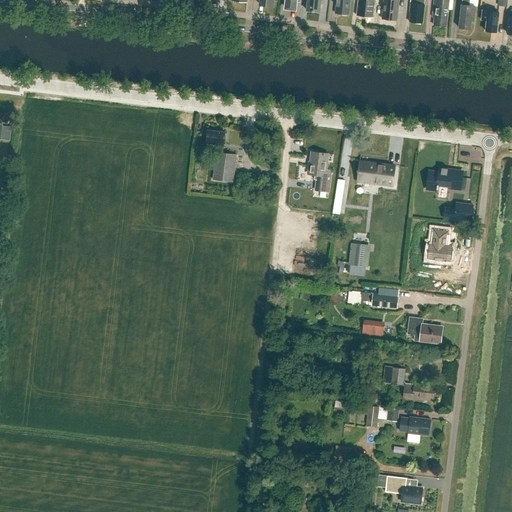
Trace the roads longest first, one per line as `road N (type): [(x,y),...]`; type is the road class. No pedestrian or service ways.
road 1 (tertiary): [(511,63),(0,1)]
road 2 (unclassified): [(491,138),(0,78)]
road 3 (unclassified): [(444,511),(491,138)]
road 4 (unknown): [(282,112),(243,455)]
